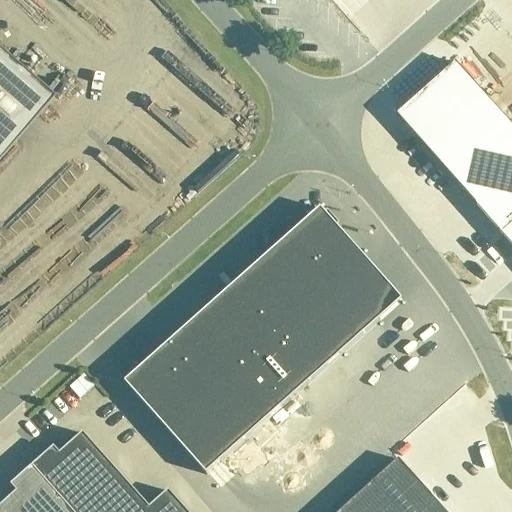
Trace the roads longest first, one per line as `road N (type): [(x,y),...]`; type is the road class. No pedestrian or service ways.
road 1 (unclassified): [(313,127),(0,407)]
road 2 (unclassified): [(313,127),(436,272),(474,328),(511,411)]
road 3 (unclassified): [(458,0),(313,127)]
road 4 (unclassified): [(203,0),(313,127)]
